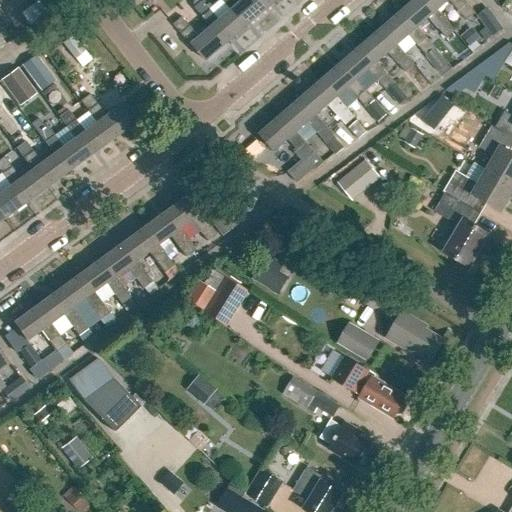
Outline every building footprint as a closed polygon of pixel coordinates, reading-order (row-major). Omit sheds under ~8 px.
[(201,0),(192,8),(210,28),(212,27),(226,43),(247,26),(233,9),(231,11),(221,0),(210,10),(201,0)] [(221,0),(231,11),(233,9),(247,26),(267,9),(259,0),(221,0)] [(259,0),(267,9),(277,0),(259,0)] [(455,31),(437,10),(435,12),(424,0),(415,0),(401,13),(415,29),(417,27),(428,18),(446,38),(455,31)] [(424,0),(435,12),(437,10),(448,0),(466,21),(475,13),(463,0),(424,0)] [(478,16),(486,28),(480,32),(486,42),(503,30),(488,8),(478,16)] [(435,48),(417,27),(415,29),(401,13),(380,30),(395,47),(397,45),(408,35),(426,56),(435,48)] [(181,17),(172,25),(191,46),(192,45),(206,61),(226,43),(212,27),(210,28),(199,38),(181,17)] [(476,42),(480,38),(472,28),(461,37),(470,47),(476,42)] [(415,65),(397,45),(395,47),(380,30),(360,47),(375,64),(377,62),(388,53),(406,73),(415,65)] [(62,43),(74,59),(85,52),(72,35),(62,43)] [(474,53),(480,47),(476,42),(470,47),(474,53)] [(360,47),(340,65),(355,81),(357,80),(368,70),(386,90),(395,83),(377,62),(375,64),(360,47)] [(426,57),(438,72),(448,64),(436,48),(426,57)] [(32,58),(23,64),(29,73),(38,66),(32,58)] [(340,65),(320,82),(334,98),(336,97),(346,108),(357,99),(365,108),(374,100),(357,80),(355,81),(340,65)] [(36,94),(17,68),(0,80),(0,81),(18,106),(36,94)] [(420,94),(422,93),(431,85),(422,74),(413,81),(412,82),(420,94)] [(320,82),(300,100),(314,116),(316,115),(327,105),(345,126),(354,118),(346,108),(336,97),(334,98),(320,82)] [(395,83),(386,90),(399,105),(408,98),(395,83)] [(89,95),(80,101),(96,123),(97,122),(110,140),(133,124),(119,106),(105,116),(89,95)] [(300,100),(280,117),(294,133),(296,132),(305,143),(317,133),(336,156),(344,149),(333,136),(334,135),(316,115),(314,116),(300,100)] [(374,100),(365,108),(378,123),(387,115),(374,100)] [(0,106),(0,120),(10,113),(3,104),(1,106),(0,106)] [(419,117),(427,129),(438,121),(429,109),(419,117)] [(68,111),(59,117),(75,139),(76,138),(89,156),(110,140),(97,122),(96,123),(84,132),(68,111)] [(511,138),(511,116),(505,112),(495,128),(511,138)] [(280,117),(259,135),(273,151),(287,139),(297,151),(313,169),(315,171),(323,163),(305,143),(296,132),(294,133),(280,117)] [(38,119),(31,125),(53,155),(55,153),(68,171),(89,156),(76,138),(75,139),(62,148),(46,126),(44,128),(38,119)] [(368,133),(358,122),(350,129),(360,140),(368,133)] [(405,140),(412,129),(406,126),(400,137),(405,140)] [(495,157),(486,172),(511,187),(511,153),(510,152),(511,148),(511,139),(493,128),(481,148),(495,157)] [(415,149),(423,136),(412,129),(405,140),(404,143),(415,149)] [(25,142),(16,149),(32,171),(34,169),(47,187),(68,171),(55,153),(53,155),(41,164),(25,142)] [(3,157),(0,159),(0,172),(11,187),(12,186),(25,203),(47,187),(34,169),(32,171),(20,180),(3,157)] [(365,160),(337,183),(352,201),(380,178),(365,160)] [(302,179),(293,168),(287,173),(297,184),(302,179)] [(501,212),(511,194),(511,187),(486,172),(478,184),(456,171),(444,192),(446,193),(473,210),(479,199),(501,212)] [(0,214),(3,219),(25,203),(12,186),(11,187),(0,194),(0,214)] [(466,221),(473,210),(446,193),(435,211),(460,226),(444,252),(468,267),(488,234),(466,221)] [(185,196),(163,212),(176,229),(178,228),(190,219),(206,241),(216,234),(199,212),(197,213),(185,196)] [(221,200),(204,212),(221,235),(238,223),(221,200)] [(163,212),(142,228),(154,245),(156,243),(157,244),(169,235),(185,257),(194,250),(178,228),(176,229),(163,212)] [(400,232),(405,226),(397,220),(392,226),(400,232)] [(408,238),(413,232),(405,226),(400,232),(408,238)] [(142,228),(120,244),(133,261),(135,259),(135,260),(147,251),(163,273),(169,280),(178,273),(173,266),(157,244),(156,243),(154,245),(142,228)] [(120,244),(99,259),(111,276),(113,275),(114,276),(126,267),(142,289),(151,282),(135,260),(135,259),(133,261),(120,244)] [(279,272),(284,265),(266,254),(250,280),(268,290),(279,272)] [(99,259),(77,275),(89,292),(104,283),(120,305),(129,298),(130,298),(114,276),(113,275),(111,276),(99,259)] [(211,270),(201,287),(195,283),(184,300),(198,309),(198,310),(224,326),(246,292),(222,277),(211,270)] [(77,275),(56,291),(68,308),(70,307),(71,308),(83,298),(99,320),(108,313),(89,292),(77,275)] [(56,291),(34,307),(47,324),(49,323),(50,324),(61,315),(70,328),(77,337),(83,345),(93,338),(87,330),(71,308),(70,307),(68,308),(56,291)] [(135,306),(130,300),(121,307),(125,313),(135,306)] [(34,307),(12,323),(26,341),(40,331),(56,353),(55,353),(62,363),(73,355),(66,345),(65,345),(50,324),(49,323),(47,324),(34,307)] [(402,343),(431,360),(443,340),(425,329),(426,326),(402,311),(386,338),(400,346),(402,343)] [(381,342),(349,323),(337,344),(368,363),(381,342)] [(41,359),(30,344),(19,352),(30,367),(41,359)] [(96,356),(69,382),(115,431),(143,405),(96,356)] [(332,379),(361,396),(359,399),(393,419),(395,414),(401,414),(406,406),(404,400),(405,398),(386,387),(387,386),(373,378),(374,376),(344,358),(332,379)] [(205,404),(219,389),(201,373),(187,388),(205,404)] [(9,402),(28,388),(19,377),(1,390),(9,402)] [(292,377),(282,395),(313,413),(317,407),(334,417),(340,406),(292,377)] [(39,423),(52,413),(45,405),(32,416),(39,423)] [(331,444),(328,449),(359,467),(372,445),(356,435),(358,431),(345,422),(342,426),(331,419),(320,437),(331,444)] [(190,441),(199,432),(190,424),(181,434),(190,441)] [(202,452),(211,442),(199,431),(199,432),(190,441),(190,442),(202,452)] [(71,440),(68,436),(59,443),(62,447),(71,440)] [(62,447),(61,448),(77,469),(91,458),(75,437),(71,440),(62,447)] [(261,467),(244,494),(267,508),(283,480),(261,467)] [(309,501),(304,510),(307,511),(331,511),(343,494),(322,482),(324,479),(306,468),(293,491),(309,501)] [(110,494),(124,485),(115,471),(101,480),(110,494)] [(175,498),(186,484),(170,471),(159,484),(175,498)] [(226,489),(215,506),(224,511),(261,511),(262,511),(226,489)]
